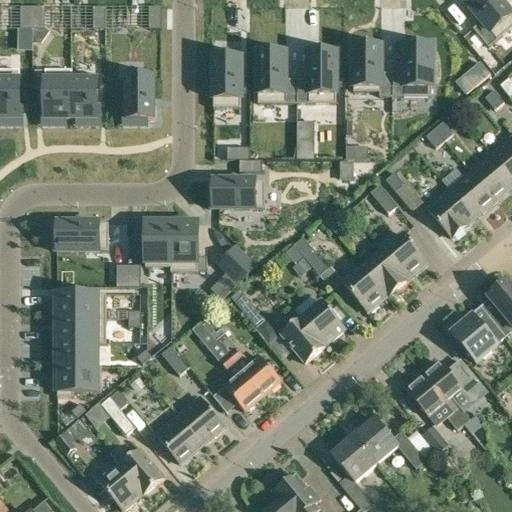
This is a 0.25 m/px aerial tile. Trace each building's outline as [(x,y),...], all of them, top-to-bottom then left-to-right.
[(497,0),(462,0),(481,23),(490,34),(511,17),(497,0)] [(0,8),(0,30),(12,31),(12,8),(0,8)] [(12,8),(12,31),(24,31),(25,8),(12,8)] [(73,9),(73,31),(85,31),(85,9),(73,9)] [(131,10),(130,32),(143,32),(143,10),(131,10)] [(481,23),(472,31),(486,49),(496,42),(490,34),(481,23)] [(346,62),(346,108),(373,108),(373,94),(374,62),(346,62)] [(397,95),(397,109),(425,109),(425,62),(398,62),(397,95)] [(481,64),(456,84),(466,97),(491,76),(481,64)] [(247,65),(247,111),(274,111),(275,98),(275,65),(247,65)] [(301,98),(301,112),(328,112),(328,65),(301,65),(301,98)] [(202,68),(202,115),(229,115),(229,69),(202,68)] [(501,89),(511,101),(511,99),(511,83),(510,81),(501,89)] [(105,88),(104,129),(132,130),(132,88),(105,88)] [(24,89),(23,128),(49,129),(50,90),(24,89)] [(50,90),(49,129),(76,129),(76,90),(50,90)] [(373,108),(373,118),(385,118),(385,94),(373,94),(373,108)] [(385,94),(385,118),(397,118),(397,109),(397,95),(385,94)] [(486,101),(496,114),(505,106),(495,94),(486,101)] [(274,111),(274,121),(287,121),(288,98),(275,98),(274,111)] [(288,98),(287,121),(300,121),(301,112),(301,98),(288,98)] [(444,124),(435,132),(445,144),(454,136),(444,124)] [(445,144),(435,132),(427,139),(436,151),(445,144)] [(511,141),(493,157),(511,179),(511,141)] [(313,161),(313,150),(297,150),(297,161),(313,161)] [(227,151),(227,163),(235,163),(249,163),(249,151),(227,151)] [(471,175),(496,205),(511,192),(511,179),(493,157),(471,175)] [(235,163),(235,175),(257,176),(258,163),(249,163),(235,163)] [(387,183),(397,195),(406,187),(396,175),(387,183)] [(449,193),(474,223),(496,205),(471,175),(449,193)] [(216,183),(216,210),(263,211),(263,183),(216,183)] [(372,196),(389,216),(398,209),(380,188),(372,196)] [(427,212),(452,242),(474,223),(449,193),(427,212)] [(326,223),(336,234),(344,227),(335,216),(326,223)] [(133,237),(132,281),(158,282),(159,243),(146,242),(146,237),(133,237)] [(385,255),(409,283),(429,267),(405,238),(385,255)] [(39,241),(38,269),(85,269),(85,242),(39,241)] [(304,242),(295,249),(305,260),(321,279),(329,271),(310,247),(309,248),(304,242)] [(159,243),(158,282),(184,282),(185,243),(159,243)] [(305,260),(295,249),(287,256),(297,267),(305,260)] [(365,271),(390,300),(409,283),(385,255),(365,271)] [(229,262),(220,271),(236,286),(245,278),(229,262)] [(390,300),(365,271),(345,287),(370,316),(390,300)] [(489,319),(505,339),(511,333),(511,288),(508,283),(488,300),(498,311),(489,319)] [(103,284),(103,306),(115,306),(115,284),(103,284)] [(115,284),(115,306),(127,306),(127,284),(115,284)] [(252,324),(269,344),(278,337),(256,311),(241,293),(232,300),(252,324)] [(302,322),(326,350),(346,333),(322,305),(302,322)] [(38,322),(38,334),(44,334),(44,337),(83,337),(83,313),(44,312),(44,322),(38,322)] [(505,339),(489,319),(479,327),(473,319),(452,336),(476,365),(497,348),(496,347),(505,339)] [(282,339),(305,367),(326,350),(302,322),(282,339)] [(203,327),(263,400),(282,385),(260,360),(251,367),(225,336),(221,331),(217,335),(207,324),(203,327)] [(123,325),(123,337),(132,338),(132,326),(123,325)] [(245,415),(263,400),(203,327),(201,325),(192,332),(220,365),(221,365),(227,373),(226,373),(234,382),(213,399),(228,416),(239,407),(245,415)] [(44,337),(43,361),(82,361),(83,337),(44,337)] [(123,337),(123,350),(131,350),(132,338),(123,337)] [(162,357),(180,379),(190,371),(172,349),(162,357)] [(37,363),(37,375),(43,375),(43,385),(82,385),(82,361),(43,361),(43,363),(37,363)] [(446,407),(453,415),(464,428),(471,422),(459,407),(483,387),(462,361),(447,373),(442,367),(433,374),(427,373),(425,371),(420,375),(446,407)] [(137,369),(127,377),(133,383),(142,375),(137,369)] [(429,421),(446,407),(420,375),(415,379),(416,381),(416,388),(407,395),(429,421)] [(383,410),(398,400),(383,377),(367,387),(383,410)] [(43,385),(43,415),(58,416),(58,410),(82,410),(82,385),(43,385)] [(119,394),(110,401),(121,413),(130,406),(119,394)] [(178,419),(203,449),(225,430),(200,400),(178,419)] [(102,409),(127,439),(136,431),(121,413),(110,401),(102,409)] [(129,413),(144,429),(151,423),(136,406),(129,413)] [(464,428),(453,415),(447,420),(457,433),(464,428)] [(477,417),(471,422),(464,428),(471,437),(485,426),(477,417)] [(156,437),(181,467),(203,449),(178,419),(156,437)] [(70,422),(60,429),(65,436),(75,428),(70,422)] [(353,442),(376,470),(399,451),(417,473),(427,465),(402,435),(393,443),(375,423),(353,442)] [(57,445),(66,457),(76,450),(72,445),(86,434),(79,425),(75,428),(65,436),(67,437),(57,445)] [(422,437),(438,456),(449,447),(433,428),(422,437)] [(339,487),(360,511),(367,511),(374,507),(356,486),(376,470),(353,442),(332,459),(349,479),(339,487)] [(476,458),(482,459),(486,455),(477,445),(473,448),(473,454),(476,458)] [(121,471),(144,499),(164,482),(141,454),(129,464),(121,456),(114,463),(121,471)] [(117,506),(121,511),(128,511),(144,499),(121,471),(101,488),(105,492),(99,497),(111,511),(117,506)] [(316,511),(314,509),(320,504),(310,491),(307,493),(296,479),(275,496),(278,501),(265,511),(316,511)]
